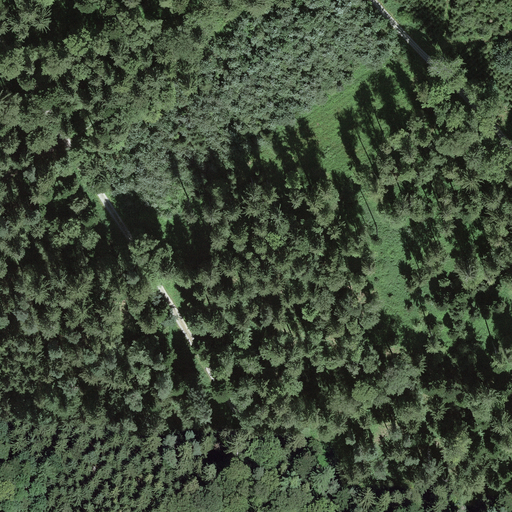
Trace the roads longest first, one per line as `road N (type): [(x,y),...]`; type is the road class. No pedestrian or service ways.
road 1 (track): [(0,45),(240,419),(322,511)]
road 2 (track): [(374,0),(511,153)]
